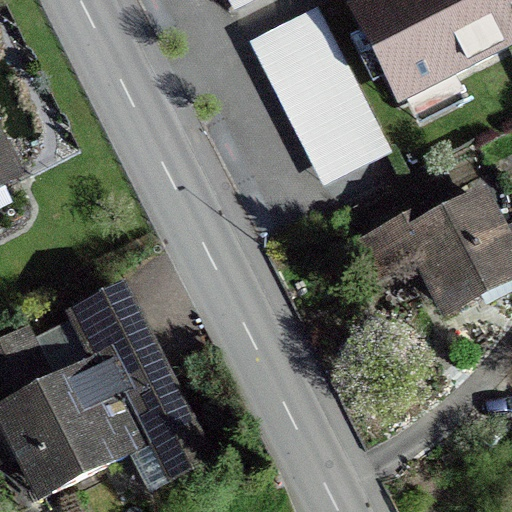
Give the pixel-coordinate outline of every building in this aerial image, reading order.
[(225,0),(234,17),(268,0),(225,0)] [(511,0),(390,0),(353,19),(405,121),(511,66),(511,0)] [(315,25),(253,56),(326,199),(388,168),(315,25)] [(424,220),(359,253),(372,278),(415,256),(445,315),(511,279),(511,221),(490,232),(477,206),(429,230),(424,220)] [(47,387),(22,338),(0,348),(0,455),(1,458),(13,452),(38,503),(151,446),(169,480),(146,492),(148,494),(204,466),(118,300),(71,323),(94,369),(60,386),(64,393),(48,402),(44,394),(47,391),(47,387)]
